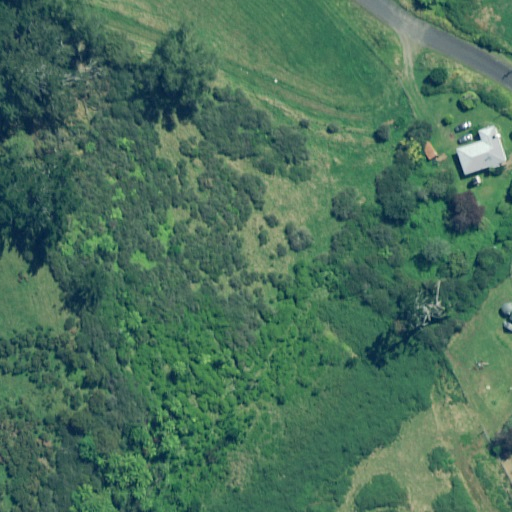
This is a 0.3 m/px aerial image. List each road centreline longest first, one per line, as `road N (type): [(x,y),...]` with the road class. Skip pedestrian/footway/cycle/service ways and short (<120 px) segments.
road 1 (track): [(51,0),(100,7),(355,103),(387,82),(413,28)]
road 2 (unclassified): [(368,0),(511,81)]
